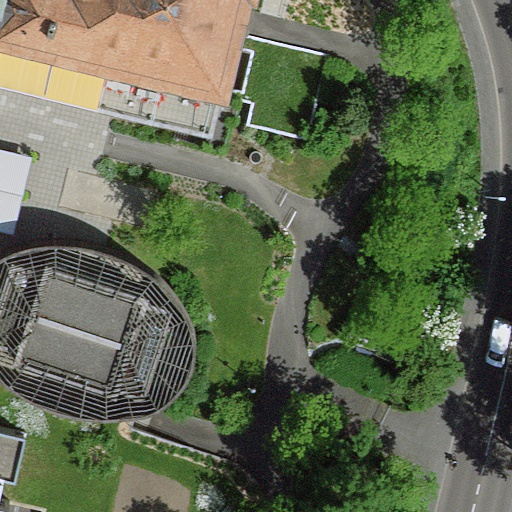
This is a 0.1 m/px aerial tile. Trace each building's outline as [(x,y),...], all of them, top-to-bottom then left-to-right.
[(2,0),(0,13),(0,76),(213,128),(245,0),(44,0),(43,8),(12,0),(2,0)] [(12,0),(43,8),(44,0),(0,0),(0,13),(2,0),(12,0)] [(331,57),(259,40),(245,99),(257,102),(251,124),(311,139),(331,57)] [(47,270),(16,261),(7,287),(0,306),(0,342),(18,349),(16,360),(118,394),(121,388),(146,397),(152,380),(170,384),(186,334),(170,324),(174,308),(150,300),(151,292),(50,259),(47,270)] [(0,511),(8,511),(12,499),(0,496),(0,487),(5,472),(19,476),(29,433),(0,426),(0,511)]
